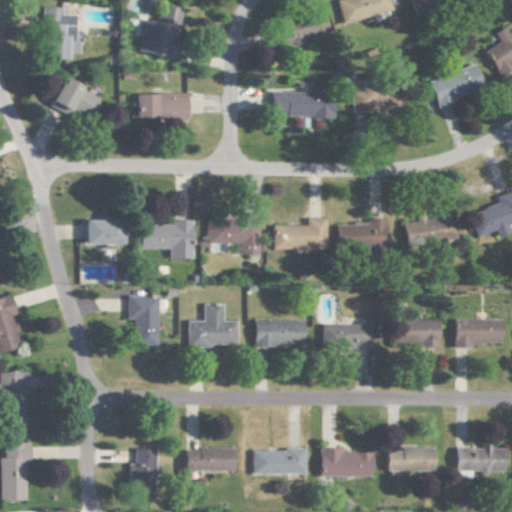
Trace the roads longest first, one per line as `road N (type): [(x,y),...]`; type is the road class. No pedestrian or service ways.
road 1 (residential): [(511,123),(455,152),(387,166),(22,167)]
road 2 (residential): [(511,400),(78,398)]
road 3 (residential): [(22,167),(68,330),(84,511)]
road 4 (residential): [(247,0),(230,35),(223,166)]
